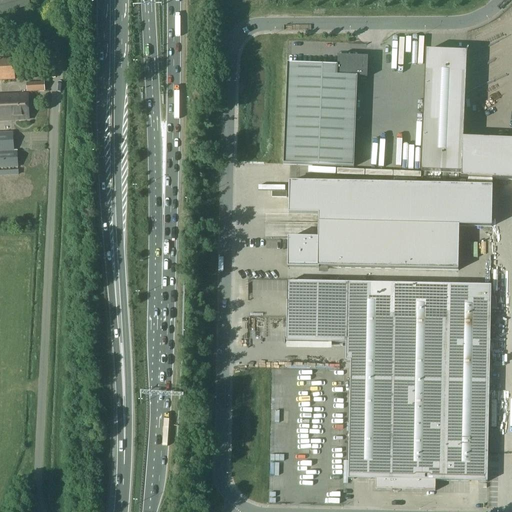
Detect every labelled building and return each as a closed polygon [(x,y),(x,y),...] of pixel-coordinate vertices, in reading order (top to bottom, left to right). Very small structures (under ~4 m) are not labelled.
[(0,0),(0,14),(31,6),(29,0),(0,0)] [(467,53),(426,51),(420,172),(461,174),(467,53)] [(363,57),(337,56),(337,66),(287,64),(283,165),(354,168),(357,78),(367,78),(368,62),(367,62),(367,58),(363,58),(363,57)] [(0,80),(15,80),(15,73),(15,72),(15,66),(14,65),(14,58),(0,59),(0,80)] [(26,93),(45,92),(44,82),(26,83),(26,93)] [(0,121),(28,120),(28,111),(29,110),(28,104),(27,102),(27,98),(27,94),(12,95),(0,95),(0,121)] [(12,132),(0,133),(0,169),(18,168),(17,151),(14,151),(12,132)] [(511,141),(463,139),(461,178),(511,180),(511,141)] [(319,215),(318,223),(459,226),(459,227),(491,227),(492,187),(299,183),(289,183),(289,191),(289,197),(288,197),(288,198),(289,198),(288,214),(319,215)] [(459,226),(318,223),(318,240),(288,239),(288,268),(457,271),(459,227),(459,226)] [(487,482),(491,287),(287,283),(286,342),(346,344),(346,362),(350,362),(348,480),(375,480),(375,490),(435,492),(435,481),(487,482)] [(498,448),(498,430),(490,429),(490,448),(498,448)]
